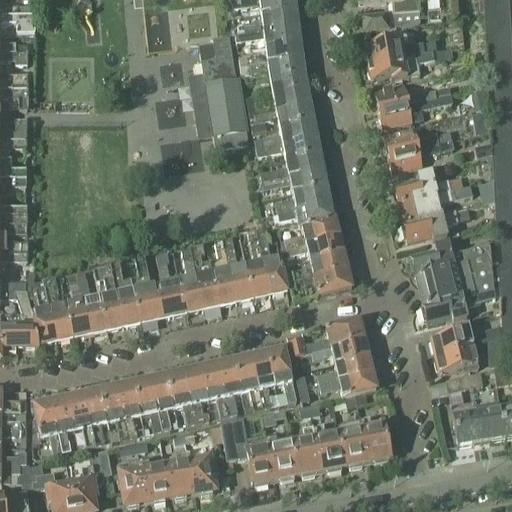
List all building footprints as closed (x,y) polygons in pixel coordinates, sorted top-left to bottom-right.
[(284,0),(239,6),(230,7),(231,16),(259,12),(260,20),(294,16),(291,0),(284,0)] [(356,0),(357,11),(391,8),(393,36),(419,32),(417,6),(406,0),(356,0)] [(482,3),(483,15),(507,14),(507,2),(482,3)] [(0,20),(17,21),(17,12),(0,11),(0,20)] [(483,15),(484,27),(508,26),(507,14),(483,15)] [(261,28),(236,31),(237,40),(296,32),(294,16),(260,20),(261,28)] [(0,20),(0,28),(17,29),(17,21),(0,20)] [(360,23),(362,39),(388,36),(386,20),(360,23)] [(484,27),(484,39),(509,38),(508,26),(484,27)] [(237,40),(233,40),(234,49),(263,45),(264,53),(298,49),(296,32),(237,40)] [(484,39),(485,51),(509,50),(509,38),(484,39)] [(384,49),(364,52),(367,70),(436,58),(434,48),(413,52),(411,41),(384,46),(384,49)] [(200,70),(196,71),(198,81),(202,80),(214,156),(247,150),(237,86),(235,87),(228,44),(217,45),(212,46),(212,49),(197,51),(200,70)] [(237,65),(238,74),(301,66),(298,49),(264,53),(265,61),(237,65)] [(0,58),(26,59),(26,50),(0,50),(0,58)] [(485,51),(486,63),(510,62),(509,50),(485,51)] [(368,74),(366,77),(367,82),(370,84),(370,88),(390,84),(391,87),(418,82),(416,71),(425,70),(426,72),(444,69),(443,66),(450,65),(448,56),(436,58),(367,70),(368,74)] [(0,58),(0,66),(13,67),(13,73),(26,73),(26,59),(0,58)] [(486,63),(486,75),(510,74),(510,62),(486,63)] [(268,87),(270,94),(304,88),(303,82),(301,66),(238,74),(239,82),(267,78),(268,87)] [(486,75),(487,87),(511,86),(510,74),(486,75)] [(0,97),(26,97),(26,81),(7,81),(7,86),(0,85),(0,97)] [(487,87),(487,99),(511,98),(511,86),(487,87)] [(246,106),(249,123),(309,112),(304,88),(270,94),(273,109),(255,113),(253,104),(246,106)] [(372,100),(376,118),(450,103),(448,94),(405,104),(403,94),(372,100)] [(0,97),(0,105),(18,105),(18,116),(26,116),(26,97),(0,97)] [(484,97),(472,99),(476,118),(488,116),(484,97)] [(487,99),(488,111),(511,109),(511,105),(511,98),(487,99)] [(450,103),(376,118),(380,136),(422,127),(420,117),(452,110),(450,103)] [(488,116),(489,123),(511,121),(511,109),(488,111),(488,116)] [(276,126),(278,134),(312,127),(309,112),(249,123),(250,131),(276,126)] [(486,119),(473,121),(476,141),(489,139),(486,119)] [(511,121),(489,123),(489,135),(511,133),(511,121)] [(253,147),(254,155),(315,144),(312,127),(278,134),(280,142),(253,147)] [(0,146),(25,146),(25,128),(14,128),(14,139),(0,138),(0,146)] [(511,133),(489,135),(490,147),(511,145),(511,133)] [(382,144),(386,162),(448,149),(446,141),(415,148),(413,138),(382,144)] [(283,158),(284,166),(318,160),(315,144),(254,155),(256,163),(283,158)] [(490,151),(490,159),(511,157),(511,145),(490,147),(490,151)] [(0,146),(0,154),(25,155),(25,146),(0,146)] [(448,149),(386,162),(390,180),(421,174),(418,164),(450,157),(448,149)] [(491,161),(491,171),(511,169),(511,157),(490,159),(491,161)] [(286,175),(259,180),(260,188),(270,187),(322,177),(318,160),(284,166),(286,175)] [(0,184),(24,184),(24,176),(10,176),(10,166),(0,165),(0,184)] [(511,169),(491,171),(492,183),(511,181),(511,169)] [(290,192),(291,200),(325,193),(322,177),(270,187),(271,195),(290,192)] [(397,209),(399,209),(462,194),(460,184),(437,189),(438,194),(434,195),(430,178),(416,182),(417,186),(393,192),(397,209)] [(511,181),(492,183),(492,195),(511,193),(511,181)] [(0,184),(0,192),(24,193),(24,184),(0,184)] [(274,211),(276,220),(328,210),(325,193),(291,200),(293,207),(274,211)] [(511,193),(492,195),(493,207),(511,205),(511,193)] [(462,194),(399,209),(404,229),(404,230),(439,221),(436,211),(464,204),(462,194)] [(511,205),(493,207),(494,219),(511,217),(511,205)] [(298,233),(300,232),(331,225),(328,210),(276,220),(278,228),(296,224),(298,233)] [(0,222),(14,222),(24,222),(24,214),(0,213),(0,222)] [(404,230),(404,229),(402,229),(407,247),(431,241),(432,246),(446,243),(443,231),(468,225),(465,214),(439,221),(404,230)] [(511,217),(494,219),(494,231),(511,229),(511,217)] [(0,222),(0,240),(3,241),(3,231),(25,231),(24,222),(14,222),(0,222)] [(283,246),(285,255),(337,242),(333,225),(331,225),(300,232),(302,242),(283,246)] [(511,229),(494,231),(495,243),(511,241),(511,229)] [(255,241),(269,302),(286,298),(279,264),(270,266),(264,239),(255,241)] [(0,240),(0,259),(25,260),(25,251),(3,251),(3,241),(0,240)] [(244,272),(252,305),(269,302),(255,241),(246,243),(252,270),(244,272)] [(511,241),(495,243),(495,255),(511,253),(511,241)] [(306,258),(308,267),(341,259),(337,242),(285,255),(287,263),(306,258)] [(222,248),(235,309),(252,305),(244,272),(236,274),(231,246),(222,248)] [(211,279),(219,312),(235,309),(222,248),(214,250),(220,277),(211,279)] [(415,280),(419,280),(489,263),(488,252),(450,261),(447,249),(434,252),(435,257),(411,263),(411,266),(408,266),(411,279),(414,278),(415,280)] [(200,253),(189,256),(202,316),(219,312),(211,279),(209,270),(201,272),(199,263),(202,262),(200,253)] [(511,253),(495,255),(496,267),(511,265),(511,253)] [(178,286),(185,320),(202,316),(189,256),(180,257),(186,284),(178,286)] [(0,259),(0,268),(25,268),(25,260),(0,259)] [(291,280),(293,287),(345,275),(341,259),(308,267),(310,275),(291,280)] [(166,261),(155,263),(161,290),(155,291),(162,325),(185,320),(178,286),(170,288),(166,270),(168,270),(166,261)] [(419,280),(426,311),(493,295),(489,263),(419,280)] [(511,265),(496,267),(497,279),(511,277),(511,265)] [(138,285),(129,287),(139,330),(162,325),(155,291),(149,293),(144,267),(135,269),(138,285)] [(118,273),(110,274),(111,281),(122,334),(139,330),(129,287),(122,289),(118,273)] [(295,296),(291,297),(293,308),(350,295),(350,294),(345,275),(293,287),(295,296)] [(511,277),(497,279),(497,291),(511,289),(511,277)] [(0,278),(0,297),(23,298),(23,295),(33,293),(33,291),(33,284),(33,279),(30,279),(24,289),(8,289),(8,279),(0,278)] [(98,304),(105,337),(122,334),(111,281),(103,282),(107,302),(98,304)] [(77,288),(88,341),(105,337),(98,304),(90,305),(86,286),(77,288)] [(55,287),(42,289),(54,348),(71,345),(65,311),(56,313),(54,301),(58,300),(55,287)] [(65,311),(71,345),(88,341),(77,288),(69,290),(73,309),(65,311)] [(23,295),(23,298),(26,298),(27,305),(33,304),(34,310),(38,309),(39,316),(32,318),(33,320),(40,351),(54,348),(42,289),(33,291),(33,293),(23,295)] [(511,289),(497,291),(498,303),(511,302),(511,289)] [(493,295),(426,311),(422,312),(423,314),(420,315),(423,327),(426,326),(427,329),(451,323),(452,328),(466,324),(462,308),(466,307),(467,311),(494,305),(493,295)] [(0,305),(16,306),(21,320),(33,320),(32,318),(31,318),(31,317),(27,305),(26,298),(23,298),(0,297),(0,305)] [(511,302),(498,303),(499,315),(511,314),(511,302)] [(511,314),(499,315),(499,327),(511,326),(511,314)] [(0,335),(0,359),(14,359),(15,354),(38,354),(38,352),(40,351),(33,320),(21,320),(23,327),(23,331),(11,331),(11,336),(0,335)] [(511,326),(499,327),(500,339),(511,338),(511,326)] [(301,339),(285,343),(290,363),(310,358),(362,346),(358,327),(324,334),(327,345),(308,350),(303,351),(301,339)] [(430,345),(435,362),(472,353),(467,332),(453,335),(454,339),(430,345)] [(497,333),(486,336),(489,348),(500,345),(497,333)] [(511,338),(500,339),(501,351),(511,350),(511,338)] [(362,346),(310,358),(312,367),(331,362),(333,370),(366,362),(362,346)] [(511,350),(501,351),(501,363),(511,362),(511,350)] [(472,353),(435,362),(439,380),(462,374),(463,378),(477,375),(472,353)] [(283,355),(266,359),(274,393),(282,391),(286,410),(295,408),(283,355)] [(266,359),(249,363),(261,416),(270,414),(266,395),(274,393),(266,359)] [(298,362),(291,364),(294,376),(301,374),(298,362)] [(316,383),(318,392),(370,379),(366,362),(333,370),(335,379),(316,383)] [(249,363),(233,367),(240,400),(249,398),(253,418),(261,416),(249,363)] [(501,363),(493,364),(494,374),(502,374),(501,363)] [(233,367),(216,370),(228,423),(236,421),(232,402),(240,400),(233,367)] [(216,370),(199,374),(207,408),(215,406),(217,415),(209,417),(211,427),(228,423),(216,370)] [(199,374),(183,378),(195,431),(203,429),(199,409),(207,408),(199,374)] [(511,376),(493,379),(495,393),(511,390),(511,376)] [(183,378),(166,382),(174,415),(182,413),(186,432),(195,431),(183,378)] [(341,404),(343,404),(354,401),(363,399),(375,396),(370,379),(318,392),(320,400),(339,395),(341,404)] [(479,381),(469,383),(471,396),(481,394),(479,381)] [(166,382),(150,385),(161,438),(170,436),(165,417),(174,415),(166,382)] [(295,384),(297,395),(305,394),(302,383),(295,384)] [(471,396),(469,383),(446,388),(448,401),(471,396)] [(150,385),(133,389),(140,423),(148,421),(153,440),(161,438),(150,385)] [(133,389),(116,393),(128,445),(136,444),(132,424),(140,423),(133,389)] [(116,393),(99,397),(107,430),(115,428),(119,447),(128,445),(116,393)] [(305,394),(297,395),(300,406),(307,404),(305,394)] [(99,397),(83,400),(94,453),(103,451),(98,432),(107,430),(99,397)] [(363,399),(354,401),(356,412),(365,410),(363,399)] [(83,400),(66,404),(73,437),(82,436),(86,455),(94,453),(83,400)] [(354,401),(343,404),(346,414),(356,412),(354,401)] [(66,404),(49,408),(61,460),(69,459),(65,439),(73,437),(66,404)] [(0,419),(14,419),(25,419),(25,409),(17,409),(0,408),(0,419)] [(61,460),(49,408),(32,412),(33,415),(32,415),(32,451),(40,449),(39,445),(48,443),(52,462),(61,460)] [(474,411),(475,419),(480,449),(504,445),(499,415),(497,408),(474,411)] [(315,410),(305,412),(308,422),(317,420),(315,410)] [(308,422),(305,412),(296,414),(298,424),(308,422)] [(511,413),(499,415),(504,445),(511,443),(511,413)] [(0,436),(19,437),(24,437),(25,419),(14,419),(14,428),(0,428),(0,436)] [(272,419),(261,421),(263,433),(275,431),(274,427),(272,419)] [(480,449),(475,419),(452,423),(457,453),(480,449)] [(368,423),(359,424),(367,468),(372,467),(375,469),(387,467),(386,464),(389,464),(385,442),(387,442),(385,432),(383,432),(382,430),(370,433),(368,423)] [(367,468),(359,424),(339,428),(337,431),(345,472),(348,472),(349,475),(361,472),(363,469),(367,468)] [(273,487),(264,443),(244,447),(240,426),(217,431),(224,469),(246,464),(251,491),(254,490),(255,493),(267,491),(268,487),(273,487)] [(321,432),(311,434),(320,477),(325,476),(328,479),(340,476),(339,473),(342,473),(335,440),(323,442),(321,432)] [(320,477),(311,434),(302,436),(304,446),(292,448),(298,481),(301,481),(302,484),(314,482),(315,478),(320,477)] [(0,436),(0,444),(19,445),(19,437),(0,436)] [(192,436),(182,438),(184,449),(194,447),(192,436)] [(184,449),(182,438),(172,441),(174,451),(184,449)] [(274,441),(264,443),(273,487),(278,486),(280,488),(292,486),(292,483),(295,482),(288,449),(276,451),(274,441)] [(146,447),(134,450),(136,460),(148,457),(146,447)] [(136,460),(134,450),(121,453),(123,463),(136,460)] [(195,458),(185,459),(193,501),(200,500),(201,502),(212,500),(211,498),(214,497),(210,476),(213,475),(211,465),(209,465),(208,464),(197,466),(195,458)] [(69,491),(73,511),(92,511),(92,504),(97,503),(93,486),(92,478),(100,477),(100,475),(98,459),(87,461),(89,475),(81,476),(83,489),(69,491)] [(193,501),(185,459),(175,461),(177,469),(165,471),(171,505),(174,504),(174,507),(185,505),(185,502),(193,501)] [(0,471),(24,472),(24,461),(17,461),(17,463),(0,463),(0,471)] [(148,466),(138,467),(145,509),(153,508),(153,511),(164,509),(164,506),(167,506),(161,472),(149,474),(148,466)] [(118,481),(115,481),(117,492),(120,491),(123,511),(137,511),(138,511),(145,509),(138,467),(116,471),(118,481)] [(0,489),(28,489),(28,474),(24,474),(24,472),(0,471),(0,489)] [(28,474),(28,489),(30,489),(33,500),(43,498),(46,511),(52,511),(73,511),(69,491),(55,494),(52,481),(42,483),(40,472),(28,474)] [(108,474),(100,475),(100,477),(101,483),(109,482),(108,474)] [(1,505),(0,505),(0,511),(26,511),(24,501),(1,505)]
